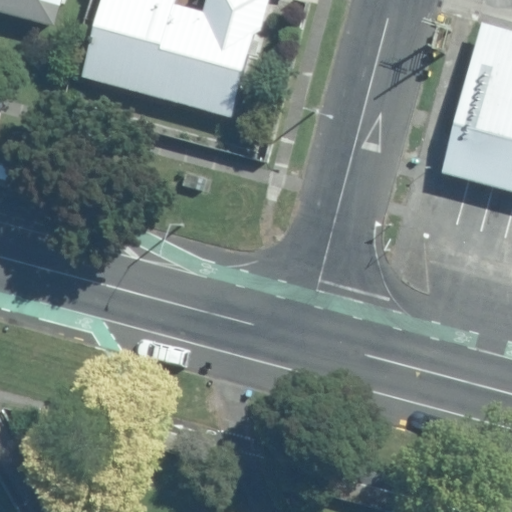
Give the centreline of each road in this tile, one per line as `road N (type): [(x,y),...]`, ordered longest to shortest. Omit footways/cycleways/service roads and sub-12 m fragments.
road 1 (residential): [(306,339),(395,0)]
road 2 (tertiary): [(306,339),(0,260)]
road 3 (tertiary): [(511,395),(306,339)]
